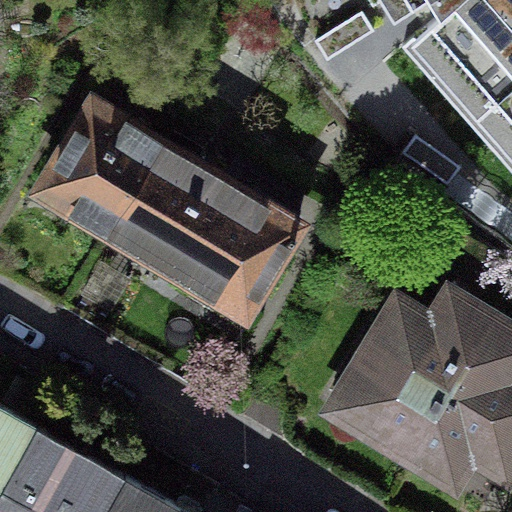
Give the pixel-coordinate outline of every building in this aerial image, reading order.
[(511,0),(449,0),(439,9),(440,10),(427,22),(511,119),(511,0)] [(127,115),(94,95),(39,185),(107,226),(161,136),(127,115)] [(230,178),(161,136),(107,226),(245,309),(299,219),(230,178)] [(369,431),(408,455),(495,312),(472,297),(449,283),(431,312),(397,292),(336,392),(377,417),(369,431)] [(511,321),(495,312),(408,455),(454,483),(480,441),(511,459),(511,321)] [(0,402),(0,487),(36,423),(0,402)] [(80,448),(36,423),(0,487),(0,511),(102,511),(124,473),(80,448)] [(192,511),(186,509),(124,473),(102,511),(192,511)]
